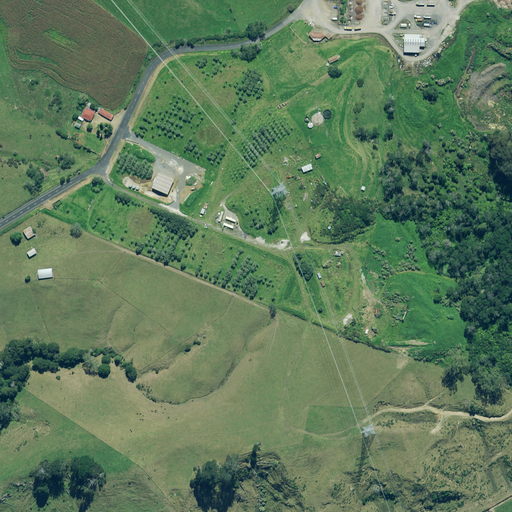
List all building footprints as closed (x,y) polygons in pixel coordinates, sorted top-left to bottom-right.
[(326,36),(323,33),(313,32),(309,35),(314,41),(320,41),(326,36)] [(420,38),(420,35),(405,34),(404,52),(420,53),(420,46),(425,47),(425,38),(420,38)] [(339,59),(337,55),(328,59),(330,64),(339,59)] [(95,112),(86,108),(81,117),(91,121),(95,112)] [(114,116),(101,108),(98,113),(112,120),(114,116)] [(326,119),(327,119),(328,119),(329,119),(330,118),(331,118),(331,117),(332,117),(332,116),(332,115),(332,114),(332,113),(332,112),(331,111),(330,110),(329,110),(328,110),(327,110),(326,110),(325,111),(324,111),(324,112),(324,113),(323,114),(323,115),(324,116),(324,117),(325,118),(326,118),(326,119)] [(313,169),(311,164),(302,167),(304,173),(313,169)] [(35,235),(31,227),(24,231),(28,239),(35,235)] [(37,253),(35,249),(28,253),(30,257),(37,253)] [(53,277),(52,268),(38,270),(39,279),(53,277)]
